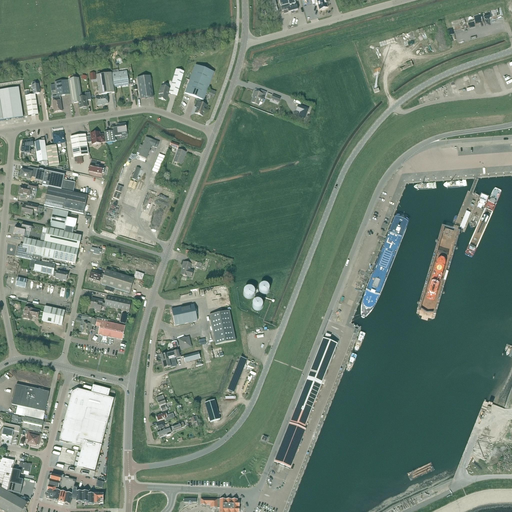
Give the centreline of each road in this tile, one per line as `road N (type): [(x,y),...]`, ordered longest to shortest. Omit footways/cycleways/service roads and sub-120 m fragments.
road 1 (tertiary): [(128,467),(194,456),(234,430),(360,144),(414,92),(511,51)]
road 2 (unclassified): [(172,488),(259,488),(372,203),(398,161),(423,144)]
road 3 (unclassified): [(12,131),(150,110),(205,130)]
road 4 (tertiary): [(151,300),(214,133)]
road 5 (residential): [(243,41),(408,0)]
road 6 (unclassified): [(2,298),(12,131)]
road 7 (unclassified): [(147,443),(163,306),(151,300)]
